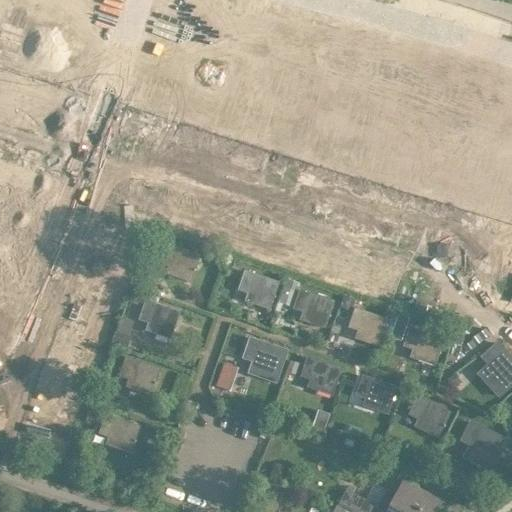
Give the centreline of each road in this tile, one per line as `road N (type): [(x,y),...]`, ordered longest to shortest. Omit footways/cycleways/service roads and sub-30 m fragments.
road 1 (residential): [(71,180),(480,306),(495,301),(511,322)]
road 2 (residential): [(71,180),(134,0)]
road 3 (residential): [(334,6),(511,59)]
